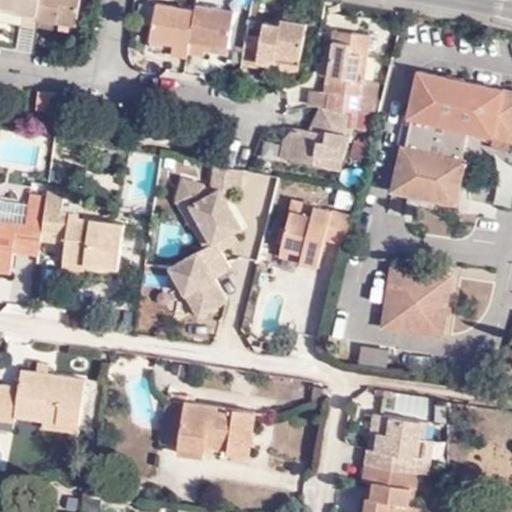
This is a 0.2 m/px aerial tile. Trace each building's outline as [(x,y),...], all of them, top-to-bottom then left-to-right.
[(22,25),(35,28),(37,20),(40,0),(0,0),(0,7),(16,10),(16,13),(24,15),(22,25)] [(81,0),(40,0),(37,20),(77,27),(81,0)] [(172,56),(188,58),(189,53),(196,9),(157,3),(151,40),(173,43),(172,56)] [(236,10),(197,5),(196,9),(189,53),(205,56),(206,51),(207,43),(231,47),(236,10)] [(0,20),(22,25),(24,15),(16,13),(16,10),(0,7),(0,20)] [(250,20),(243,65),(257,68),(258,64),(267,65),(268,65),(268,60),(300,65),(301,66),(308,22),(283,18),(282,25),(264,22),(250,20)] [(334,30),(332,40),(354,43),(355,32),(334,30)] [(328,76),(330,76),(360,80),(363,54),(370,55),(373,34),(355,32),(354,43),(332,40),(330,63),(328,76)] [(173,43),(151,40),(149,52),(172,56),(173,43)] [(229,55),(231,47),(207,43),(206,51),(229,55)] [(360,80),(364,80),(368,81),(370,55),(363,54),(360,80)] [(268,65),(267,65),(266,69),(286,74),(299,71),(300,65),(268,60),(268,65)] [(320,75),(328,76),(330,63),(321,61),(320,75)] [(470,131),(493,136),(511,139),(511,89),(419,69),(408,119),(412,120),(407,145),(403,144),(392,191),(456,206),(467,159),(463,158),(470,131)] [(330,76),(328,91),(363,95),(364,80),(360,80),(330,76)] [(310,105),(314,106),(320,106),(326,107),(328,91),(312,89),(310,105)] [(60,92),(39,90),(36,110),(57,113),(60,92)] [(350,110),(375,113),(377,97),(363,95),(328,91),(326,107),(350,110)] [(326,107),(320,106),(310,130),(294,127),(282,140),(281,143),(280,159),(316,163),(317,156),(329,158),(345,161),(352,133),(347,132),(350,110),(326,107)] [(511,139),(493,136),(490,148),(511,152),(511,139)] [(280,159),(281,143),(275,142),(273,157),(280,159)] [(328,165),(329,158),(317,156),(316,163),(328,165)] [(242,187),(245,170),(215,164),(212,183),(184,177),(177,201),(192,205),(201,221),(213,240),(205,245),(170,266),(200,316),(228,299),(215,278),(233,267),(223,250),(218,240),(234,230),(244,225),(228,199),(231,185),(242,187)] [(48,191),(42,241),(66,244),(64,260),(85,263),(120,268),(126,223),(80,217),(70,216),(70,211),(63,210),(66,191),(48,188),(48,191)] [(15,243),(41,247),(42,241),(48,191),(32,189),(30,204),(0,200),(0,201),(0,266),(12,268),(14,252),(15,243)] [(303,254),(301,262),(320,267),(327,240),(346,245),(353,215),(316,205),(313,215),(291,210),(287,228),(282,245),(281,248),(303,254)] [(213,240),(201,221),(194,225),(205,245),(213,240)] [(282,245),(287,228),(280,226),(276,243),(282,245)] [(240,240),(234,230),(218,240),(223,250),(240,240)] [(14,252),(40,256),(41,247),(15,243),(14,252)] [(279,256),(301,262),(303,254),(281,248),(279,256)] [(85,263),(64,260),(63,268),(84,271),(85,263)] [(12,268),(0,266),(0,277),(11,279),(12,268)] [(444,336),(447,316),(448,305),(452,275),(392,266),(383,327),(444,336)] [(278,335),(287,292),(269,288),(260,331),(278,335)] [(37,371),(49,373),(50,364),(38,362),(37,371)] [(87,378),(49,373),(37,371),(22,369),(20,386),(0,384),(0,419),(14,421),(15,417),(44,421),(80,425),(87,378)] [(327,410),(330,396),(319,382),(316,381),(311,407),(327,410)] [(395,391),(377,388),(376,394),(393,397),(395,391)] [(208,444),(214,445),(229,447),(228,454),(250,457),(256,411),(185,401),(184,405),(166,402),(160,443),(179,446),(206,450),(208,444)] [(368,448),(365,464),(415,472),(417,457),(424,459),(427,439),(430,422),(374,413),(371,432),(377,433),(375,449),(368,448)] [(79,433),(80,425),(44,421),(43,428),(79,433)] [(371,432),(368,448),(375,449),(377,433),(371,432)] [(427,439),(424,459),(432,460),(436,440),(427,439)] [(206,450),(179,446),(178,454),(204,457),(206,450)] [(415,472),(365,464),(363,479),(367,480),(374,481),(372,496),(368,496),(365,511),(421,511),(422,507),(411,505),(414,487),(418,488),(421,473),(415,472)] [(374,481),(367,480),(365,495),(368,496),(372,496),(374,481)]
